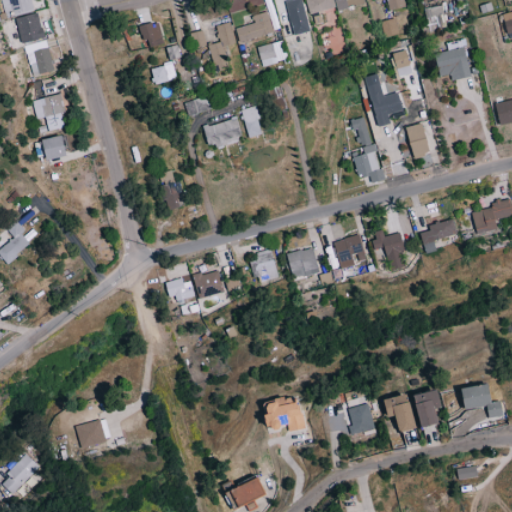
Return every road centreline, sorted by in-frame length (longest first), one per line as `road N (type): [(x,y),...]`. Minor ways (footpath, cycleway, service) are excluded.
road 1 (residential): [(511,159),(135,260),(0,367)]
road 2 (residential): [(135,260),(68,0)]
road 3 (residential): [(290,511),(324,484),(511,444)]
